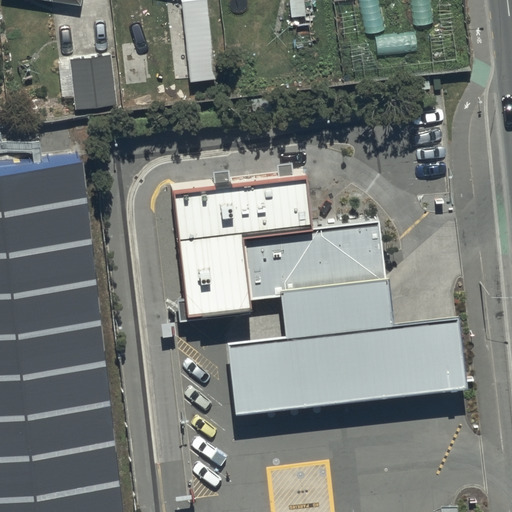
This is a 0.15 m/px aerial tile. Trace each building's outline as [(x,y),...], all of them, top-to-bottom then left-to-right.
[(206,0),(180,0),(187,66),(212,64),(206,0)] [(112,50),(69,53),(74,105),(117,101),(112,50)] [(112,511),(79,154),(0,161),(0,511),(112,511)] [(246,228),(314,219),(308,167),(175,183),(192,324),(256,316),(255,295),(246,228)] [(381,211),(314,219),(246,228),(255,295),(283,292),(389,278),(381,211)] [(389,278),(283,292),(289,345),(232,352),(240,424),(466,396),(458,330),(397,338),(389,278)]
